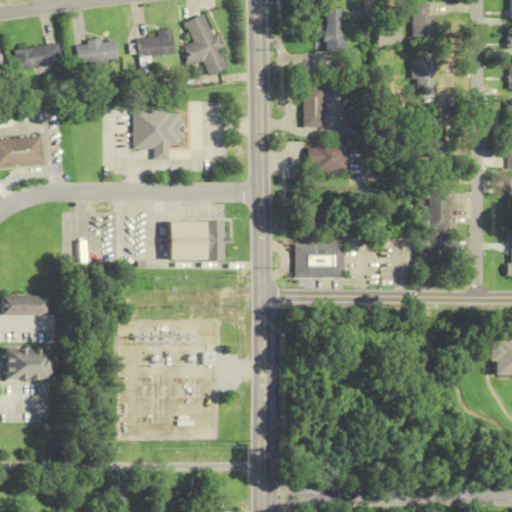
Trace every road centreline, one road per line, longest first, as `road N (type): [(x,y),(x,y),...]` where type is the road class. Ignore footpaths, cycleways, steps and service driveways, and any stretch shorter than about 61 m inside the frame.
road 1 (secondary): [(256,0),(262,511)]
road 2 (residential): [(478,0),(474,291)]
road 3 (residential): [(259,192),(67,190),(0,210)]
road 4 (residential): [(0,465),(261,466)]
road 5 (tertiary): [(511,292),(259,297)]
road 6 (residential): [(262,498),(511,497)]
